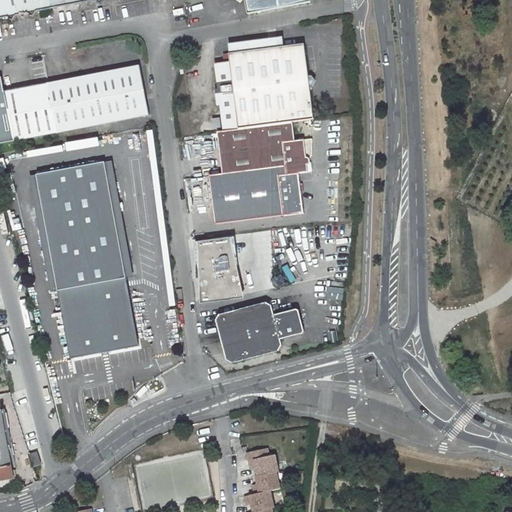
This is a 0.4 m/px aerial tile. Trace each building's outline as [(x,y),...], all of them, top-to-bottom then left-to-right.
[(0,0),(0,18),(8,17),(13,21),(17,16),(29,14),(34,17),(37,12),(97,0),(102,4),(104,0),(121,0),(122,0),(121,0),(0,0)] [(236,0),(240,2),(241,0),(245,0),(248,14),(311,2),(311,0),(236,0)] [(309,77),(304,44),(230,54),(230,62),(216,64),(224,131),(293,122),(314,119),(310,86),(312,86),(315,81),(311,77),(309,77)] [(150,115),(140,65),(49,84),(58,133),(150,115)] [(15,141),(58,133),(49,84),(5,92),(15,141)] [(212,119),(214,131),(222,129),(221,118),(212,119)] [(299,173),(309,172),(308,165),(309,165),(311,163),(310,158),(312,155),(313,139),(296,141),(293,122),(224,131),(218,132),(223,174),(210,176),(215,224),(304,213),(299,173)] [(139,277),(118,162),(112,163),(133,278),(139,277)] [(133,278),(112,163),(43,174),(64,291),(76,359),(146,347),(133,278)] [(64,291),(43,174),(37,175),(58,292),(64,291)] [(234,243),(198,247),(201,267),(204,266),(205,299),(240,295),(233,262),(237,262),(234,243)] [(297,309),(275,315),(274,315),(272,306),(267,303),(220,315),(216,321),(227,360),(233,363),(280,351),(283,346),(281,339),(303,334),(305,332),(299,311),(297,309)] [(1,411),(0,410),(0,480),(14,478),(12,465),(10,459),(15,458),(14,454),(10,455),(1,411)] [(5,410),(1,411),(10,455),(14,454),(5,410)] [(272,511),(272,508),(274,508),(270,491),(280,489),(276,473),(278,472),(275,455),(269,456),(267,448),(248,453),(251,467),(256,466),(257,468),(259,476),(257,476),(258,484),(259,487),(254,488),(256,494),(245,496),(246,502),(252,501),(253,504),(254,511),(272,511)] [(34,467),(41,464),(37,452),(30,454),(33,464),(34,467)] [(30,454),(22,457),(25,466),(33,464),(30,454)]
